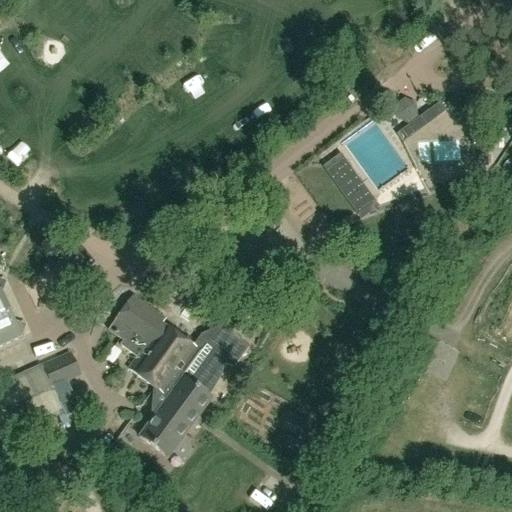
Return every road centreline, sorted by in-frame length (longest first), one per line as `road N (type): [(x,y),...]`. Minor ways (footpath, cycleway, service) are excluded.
road 1 (unclassified): [(511,10),(480,18),(435,46),(412,74),(455,82),(511,60)]
road 2 (track): [(511,370),(315,262)]
road 3 (track): [(436,378),(479,293),(511,252)]
